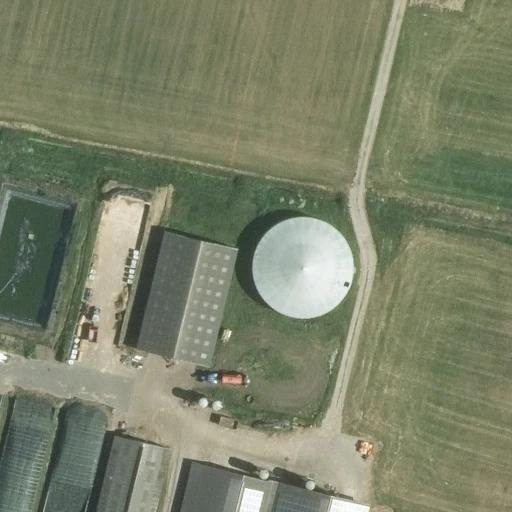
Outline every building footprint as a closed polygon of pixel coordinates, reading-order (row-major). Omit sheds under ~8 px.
[(0,200),(0,329),(14,332),(18,308),(29,310),(36,270),(45,272),(51,242),(32,239),(24,276),(0,271),(0,246),(9,203),(0,200)] [(251,267),(251,274),(253,282),(255,289),(259,295),(263,301),(269,307),(275,311),(282,315),(289,317),(296,318),(304,319),(311,318),(318,316),(325,313),(332,309),(338,305),(343,299),(347,293),(350,286),(352,279),(354,272),(354,264),(353,257),(351,249),(347,243),(343,236),(338,231),(333,226),(326,222),(319,219),(312,217),(305,216),(297,216),(290,217),(282,220),(276,223),(270,227),(264,233),(259,239),(256,245),(253,252),(251,259),(251,267)] [(210,369),(239,251),(165,233),(137,351),(210,369)] [(0,511),(30,511),(50,418),(15,411),(0,483),(0,511)] [(68,411),(64,437),(98,443),(102,417),(68,411)] [(156,511),(171,451),(114,437),(95,511),(156,511)] [(85,511),(97,463),(60,455),(47,511),(85,511)] [(296,465),(296,455),(264,456),(264,466),(296,465)] [(356,511),(358,505),(191,463),(178,511),(356,511)]
